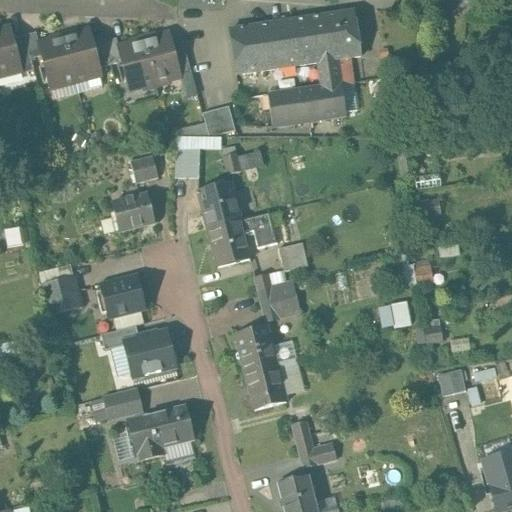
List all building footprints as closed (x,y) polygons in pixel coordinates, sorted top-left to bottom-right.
[(354,12),(322,17),(329,62),(336,61),(349,59),(360,57),(354,12)] [(322,17),(229,30),(236,76),(317,64),(329,62),(322,17)] [(10,29),(0,31),(0,77),(7,76),(6,73),(20,70),(21,70),(13,39),(10,29)] [(36,33),(24,36),(30,60),(31,60),(42,57),(39,46),(36,33)] [(89,33),(64,39),(75,82),(100,75),(99,69),(93,46),(89,33)] [(24,36),(13,39),(21,70),(20,70),(21,75),(34,71),(31,60),(30,60),(24,36)] [(169,36),(144,43),(155,85),(166,83),(165,80),(180,77),(171,46),(169,36)] [(39,46),(42,57),(50,88),(75,82),(64,39),(39,46)] [(116,39),(104,43),(110,66),(122,63),(118,49),(119,49),(116,39)] [(171,46),(180,77),(191,74),(183,42),(171,46)] [(104,43),(93,46),(99,69),(110,66),(104,43)] [(119,49),(118,49),(122,63),(129,90),(143,86),(144,88),(155,85),(144,43),(119,49)] [(349,59),(336,61),(341,85),(353,83),(349,59)] [(321,88),(304,90),(309,123),(346,117),(341,85),(336,61),(329,62),(317,64),(321,88)] [(191,74),(180,77),(185,99),(197,96),(191,74)] [(304,90),(268,95),(272,128),(309,123),(304,90)] [(201,114),(208,138),(233,132),(227,107),(201,114)] [(407,139),(398,141),(398,139),(396,139),(399,156),(398,156),(401,177),(415,175),(412,154),(411,154),(408,137),(407,137),(407,139)] [(199,151),(219,151),(219,139),(175,139),(175,151),(199,151)] [(401,177),(398,156),(395,139),(384,141),(390,179),(401,177)] [(278,141),(278,153),(305,153),(305,141),(278,141)] [(175,179),(199,180),(199,151),(175,151),(175,179)] [(230,184),(228,177),(223,159),(219,151),(199,151),(199,180),(198,192),(230,184)] [(236,158),(241,173),(262,168),(258,152),(236,158)] [(236,155),(223,159),(228,177),(241,173),(236,158),(236,155)] [(152,158),(130,164),(136,185),(158,179),(152,158)] [(308,175),(314,202),(330,199),(325,175),(317,177),(317,174),(308,175)] [(230,184),(198,192),(208,231),(240,222),(230,184)] [(147,196),(112,205),(119,233),(154,224),(147,196)] [(439,201),(410,205),(412,219),(441,214),(439,201)] [(240,222),(208,231),(218,269),(250,261),(243,235),(253,233),(258,250),(276,245),(269,215),(240,222)] [(23,237),(12,234),(9,246),(21,249),(23,237)] [(302,245),(278,251),(284,273),(307,268),(302,245)] [(68,267),(39,274),(42,286),(71,278),(68,267)] [(430,269),(415,272),(417,284),(432,282),(430,269)] [(268,275),(254,279),(258,293),(272,289),(268,275)] [(136,277),(100,287),(108,320),(145,311),(136,277)] [(71,278),(42,286),(50,317),(66,313),(62,297),(77,294),(73,278),(71,278)] [(272,289),(258,293),(266,323),(299,314),(291,285),(272,289)] [(384,331),(413,325),(408,302),(379,309),(384,331)] [(439,322),(430,322),(432,331),(424,332),(426,344),(442,342),(439,322)] [(267,328),(235,336),(245,374),(276,366),(273,350),(267,328)] [(125,345),(134,380),(176,370),(167,334),(125,345)] [(273,350),(276,366),(289,363),(285,347),(273,350)] [(297,396),(289,363),(276,366),(285,399),(297,396)] [(276,366),(245,374),(255,412),(286,404),(285,399),(276,366)] [(461,373),(438,378),(443,399),(466,394),(461,373)] [(137,391),(102,400),(108,421),(108,422),(143,414),(137,391)] [(108,421),(102,400),(89,404),(94,424),(108,421)] [(186,408),(129,421),(140,463),(164,457),(162,450),(194,442),(186,408)] [(306,424),(292,427),(296,441),(309,438),(306,424)] [(332,446),(313,451),(309,438),(296,441),(303,470),(336,461),(332,446)] [(511,460),(484,468),(489,487),(489,488),(495,511),(504,511),(511,510),(511,460)] [(316,511),(308,478),(277,486),(283,511),(316,511)]
